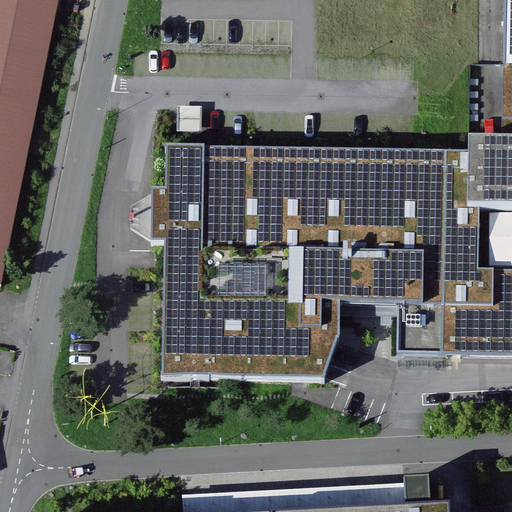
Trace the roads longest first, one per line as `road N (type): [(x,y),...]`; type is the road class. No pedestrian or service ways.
road 1 (residential): [(511,441),(22,462)]
road 2 (unclassified): [(112,0),(22,462)]
